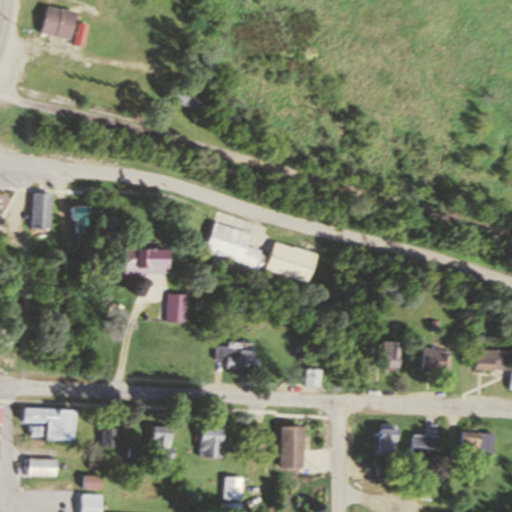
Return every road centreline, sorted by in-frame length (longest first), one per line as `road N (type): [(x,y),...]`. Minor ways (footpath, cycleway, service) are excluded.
road 1 (residential): [(0,168),(142,177),(511,284)]
road 2 (residential): [(511,408),(0,386)]
